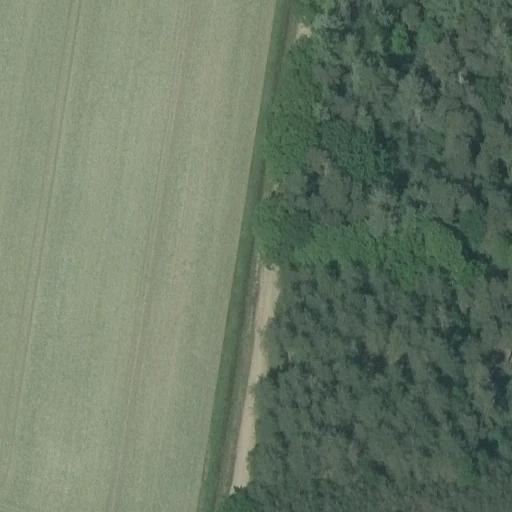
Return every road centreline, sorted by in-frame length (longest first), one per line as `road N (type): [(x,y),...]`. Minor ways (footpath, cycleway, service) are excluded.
road 1 (track): [(298,0),(255,280)]
road 2 (track): [(255,280),(217,511)]
